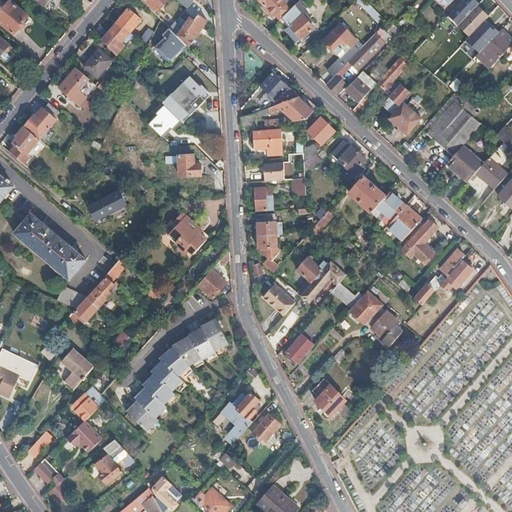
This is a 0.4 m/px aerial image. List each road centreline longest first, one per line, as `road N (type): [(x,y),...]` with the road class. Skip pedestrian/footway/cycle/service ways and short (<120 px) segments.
road 1 (residential): [(224,19),(244,319),(343,511)]
road 2 (residential): [(511,274),(246,24),(224,19)]
road 3 (residential): [(0,127),(108,0)]
